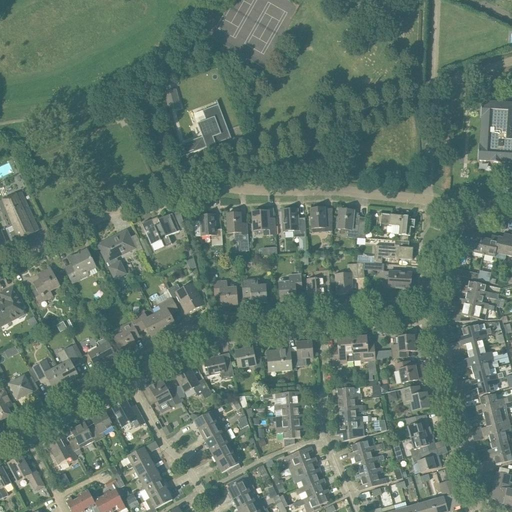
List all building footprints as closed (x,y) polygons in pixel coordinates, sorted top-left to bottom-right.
[(180,109),(175,91),(164,94),(169,112),(180,109)] [(202,137),(184,144),(188,154),(187,154),(187,155),(211,146),(215,145),(216,147),(217,147),(216,144),(231,139),(217,101),(216,101),(218,105),(202,111),(206,121),(197,124),(202,137)] [(511,104),(481,102),(480,118),(481,118),(480,145),(478,145),(477,161),(490,162),(490,163),(501,164),(501,162),(511,163),(511,104)] [(39,230),(20,193),(0,201),(0,209),(14,242),(39,230)] [(325,208),(310,209),(311,219),(311,229),(313,229),(326,228),(326,232),(332,232),(332,224),(332,214),(325,215),(325,208)] [(297,210),(277,212),(282,212),(283,222),(283,231),(285,231),(286,238),(293,238),(306,237),(306,232),(305,222),(305,223),(298,224),(297,210)] [(357,239),(359,219),(359,218),(359,219),(358,226),(352,225),(354,211),(340,210),(337,230),(347,231),(346,238),(357,239)] [(180,213),(180,211),(172,215),(172,214),(158,220),(161,228),(146,235),(150,244),(151,245),(161,241),(164,248),(172,245),(168,236),(180,232),(179,231),(185,228),(183,220),(180,213)] [(269,220),(268,212),(252,213),(253,223),(254,232),(263,231),(264,236),(276,236),(275,229),(275,219),(274,219),(269,220)] [(241,224),(240,214),(226,214),(227,224),(228,235),(241,234),(241,236),(248,235),(248,234),(247,224),(241,224)] [(403,216),(381,214),(380,225),(399,227),(399,236),(400,236),(400,242),(408,242),(408,236),(410,237),(411,228),(414,228),(415,221),(409,220),(409,217),(403,217),(403,216)] [(216,230),(215,215),(200,216),(200,221),(192,222),(196,237),(211,236),(212,246),(223,246),(222,230),(216,230)] [(359,219),(357,239),(365,239),(366,228),(367,218),(360,218),(359,219)] [(0,255),(9,252),(0,230),(0,255)] [(130,238),(127,231),(98,245),(115,280),(126,274),(120,262),(119,263),(117,258),(136,249),(137,252),(143,250),(137,236),(136,235),(130,238)] [(472,253),(476,233),(469,232),(468,236),(464,235),(461,251),(472,253)] [(472,253),(483,255),(486,240),(482,239),(483,234),(476,233),(472,253)] [(495,253),(506,256),(510,236),(504,234),(503,239),(499,238),(495,253)] [(486,240),(483,255),(495,258),(495,253),(499,238),(492,236),(491,241),(486,240)] [(145,240),(140,242),(143,249),(145,254),(151,252),(145,240)] [(413,248),(375,246),(374,263),(382,263),(382,259),(412,261),(413,248)] [(96,268),(87,250),(69,259),(72,265),(65,269),(69,278),(72,284),(80,280),(79,277),(96,268)] [(363,270),(384,272),(384,265),(363,263),(363,264),(363,270)] [(352,280),(364,279),(363,270),(363,264),(347,265),(347,274),(335,275),(336,285),(337,295),(353,294),(352,280)] [(55,277),(51,268),(41,273),(43,278),(33,284),(36,290),(33,292),(39,304),(53,297),(50,292),(60,287),(55,277)] [(455,276),(467,278),(468,272),(457,270),(455,276)] [(330,285),(329,271),(315,272),(315,279),(307,280),(309,300),(325,298),(324,285),(330,285)] [(491,274),(480,271),(479,274),(478,281),(489,283),(490,279),(491,274)] [(411,273),(389,272),(388,288),(410,289),(411,273)] [(479,274),(468,272),(467,278),(478,281),(479,274)] [(302,288),(301,275),(289,276),(290,282),(279,283),(280,302),(296,301),(295,288),(302,288)] [(258,286),(258,280),(241,281),(243,299),(251,298),(251,304),(267,303),(266,293),(266,286),(258,286)] [(227,289),(226,282),(213,283),(214,287),(215,297),(221,296),(221,307),(237,305),(237,295),(236,288),(227,289)] [(467,293),(467,294),(483,297),(489,299),(489,298),(490,293),(484,292),(486,286),(469,282),(468,289),(463,288),(462,292),(462,293),(467,294),(467,293)] [(166,288),(176,305),(181,302),(187,314),(203,305),(192,284),(180,290),(178,285),(170,289),(168,287),(166,288)] [(0,301),(0,327),(17,318),(18,319),(19,319),(20,320),(23,318),(23,316),(23,315),(24,315),(21,308),(23,307),(13,288),(1,294),(3,300),(0,301)] [(176,305),(166,288),(161,290),(167,301),(158,306),(162,312),(154,315),(164,333),(176,327),(170,315),(178,311),(176,305)] [(467,294),(465,300),(460,299),(459,304),(464,305),(481,308),(487,310),(488,305),(482,303),(483,297),(467,294)] [(479,314),(481,308),(464,305),(463,311),(458,310),(455,322),(475,321),(476,319),(485,321),(486,316),(479,314)] [(152,339),(164,333),(154,315),(147,319),(144,313),(131,321),(132,322),(137,333),(146,328),(152,339)] [(140,338),(137,333),(132,322),(120,328),(123,333),(113,339),(117,347),(122,356),(138,347),(134,341),(140,338)] [(460,342),(487,335),(491,334),(490,329),(480,332),(478,325),(471,327),(462,329),(463,336),(458,338),(460,342)] [(466,345),(467,352),(484,348),(482,342),(488,340),(487,335),(460,342),(461,346),(466,345)] [(395,346),(392,346),(392,352),(374,354),(375,361),(404,358),(404,352),(415,351),(414,336),(394,338),(395,346)] [(352,338),(353,354),(354,362),(361,361),(362,362),(375,361),(374,354),(373,345),(367,346),(366,337),(352,338)] [(115,355),(106,338),(97,343),(100,348),(88,355),(96,370),(110,362),(108,358),(115,355)] [(354,362),(353,354),(352,338),(337,339),(338,348),(332,349),(333,365),(346,364),(346,362),(354,362)] [(297,352),(291,352),(292,368),(297,367),(307,366),(306,359),(313,358),(312,341),(296,343),(297,352)] [(57,368),(66,383),(78,377),(71,363),(82,357),(76,345),(59,354),(64,364),(57,368)] [(253,351),(252,347),(243,349),(243,350),(235,352),(237,362),(239,369),(254,366),(256,372),(262,371),(261,359),(260,350),(253,351)] [(268,373),(292,371),(291,352),(290,347),(282,348),(282,351),(267,352),(268,373)] [(464,360),(465,364),(493,357),(491,352),(485,354),(484,348),(467,352),(469,358),(464,360)] [(225,364),(223,356),(203,361),(205,369),(207,368),(209,377),(223,374),(224,380),(234,377),(231,363),(225,364)] [(493,357),(465,364),(466,368),(471,367),(473,374),(489,370),(488,364),(494,362),(493,357)] [(53,390),(66,383),(57,368),(51,371),(46,361),(29,371),(32,377),(35,383),(46,377),(53,390)] [(410,368),(409,362),(399,364),(395,365),(397,371),(399,370),(402,384),(414,381),(423,379),(421,366),(410,368)] [(198,382),(190,367),(174,375),(184,394),(194,389),(198,397),(202,395),(204,400),(212,395),(204,379),(198,382)] [(470,382),(471,386),(498,379),(497,374),(491,376),(489,370),(473,374),(475,381),(470,382)] [(35,383),(32,377),(27,380),(25,376),(9,385),(13,392),(17,401),(25,397),(28,402),(41,395),(35,383)] [(182,403),(169,379),(163,383),(163,381),(149,388),(159,406),(166,402),(170,409),(182,403)] [(499,384),(498,379),(471,386),(472,391),(477,389),(479,396),(488,394),(495,392),(493,386),(499,384)] [(0,421),(11,415),(7,409),(13,406),(9,397),(2,385),(0,386),(0,421)] [(381,398),(379,386),(376,387),(372,387),(373,399),(375,398),(381,398)] [(420,394),(419,387),(401,390),(405,406),(411,405),(413,412),(430,409),(426,393),(420,394)] [(338,402),(355,400),(361,400),(361,399),(365,398),(365,394),(354,395),(354,389),(337,390),(338,397),(332,397),(333,402),(338,402)] [(263,396),(263,401),(274,400),(275,406),(281,405),(281,406),(298,404),(297,398),(302,397),(302,392),(263,396)] [(476,407),(477,411),(505,404),(511,402),(511,397),(497,401),(495,395),(479,399),(481,405),(476,407)] [(247,407),(245,397),(239,398),(241,406),(242,409),(247,407)] [(236,399),(232,402),(237,411),(241,408),(236,399)] [(338,402),(338,408),(333,409),(334,414),(339,413),(356,412),(362,411),(366,411),(366,406),(362,407),(362,406),(355,406),(355,400),(338,402)] [(112,409),(117,417),(123,428),(124,427),(125,431),(131,428),(129,425),(133,423),(136,429),(137,428),(145,423),(138,409),(132,413),(126,401),(112,409)] [(483,414),(485,421),(501,417),(507,415),(506,409),(511,407),(511,402),(505,404),(477,411),(478,416),(483,414)] [(281,406),(281,405),(275,406),(275,411),(282,411),(282,417),(299,416),(298,409),(303,409),(303,404),(298,404),(281,406)] [(219,421),(214,411),(194,421),(200,432),(219,421)] [(89,431),(93,438),(95,441),(96,443),(106,438),(103,433),(113,427),(105,412),(91,420),(96,428),(89,431)] [(339,413),(339,420),(334,420),(335,425),(340,424),(356,423),(363,423),(363,422),(372,422),(371,417),(356,418),(356,412),(339,413)] [(264,424),(269,424),(269,423),(276,423),(276,429),(283,428),(300,427),(299,420),(304,420),(304,415),(299,416),(282,417),(276,417),(276,418),(263,418),(264,424)] [(501,417),(485,421),(486,428),(481,429),(483,433),(510,426),(507,415),(501,417)] [(411,439),(431,433),(426,416),(406,420),(408,427),(407,427),(411,439)] [(238,425),(246,421),(246,420),(247,420),(245,417),(238,421),(239,424),(238,425)] [(219,421),(200,432),(205,442),(222,433),(225,432),(219,421)] [(246,421),(238,425),(240,429),(248,426),(246,421)] [(93,438),(89,431),(85,423),(71,431),(75,439),(69,442),(71,447),(74,451),(76,457),(82,454),(80,449),(81,449),(95,441),(93,438)] [(340,424),(340,431),(335,431),(336,436),(340,436),(342,443),(352,440),(361,438),(361,434),(364,434),(363,423),(356,423),(340,424)] [(170,425),(162,429),(166,436),(173,432),(170,425)] [(510,426),(483,433),(484,438),(489,436),(490,443),(507,439),(505,433),(511,431),(510,426)] [(305,427),(300,427),(283,428),(276,429),(277,434),(283,433),(284,448),(295,444),(294,439),(300,439),(300,432),(305,431),(305,427)] [(205,442),(211,453),(228,444),(230,442),(225,432),(222,433),(205,442)] [(412,457),(436,450),(431,433),(411,439),(414,450),(410,451),(412,457)] [(76,457),(74,451),(71,447),(65,450),(60,439),(47,446),(61,471),(69,467),(69,465),(78,460),(76,457)] [(507,439),(490,443),(492,450),(487,451),(488,455),(511,449),(511,444),(508,445),(507,439)] [(349,459),(350,459),(354,458),(355,458),(355,457),(371,453),(377,451),(385,448),(383,444),(369,448),(367,441),(351,446),(353,453),(348,454),(349,459)] [(159,448),(155,442),(127,457),(131,464),(127,466),(129,470),(133,468),(150,459),(146,453),(148,452),(149,453),(159,448)] [(216,463),(233,454),(228,445),(228,444),(211,453),(216,463)] [(285,458),(289,469),(295,466),(295,467),(310,460),(315,458),(310,460),(308,454),(313,452),(311,448),(285,458)] [(511,454),(511,449),(488,455),(489,460),(494,458),(496,465),(511,461),(511,460),(511,455),(511,454)] [(441,468),(436,450),(412,457),(414,464),(418,463),(421,474),(441,468)] [(355,458),(354,458),(356,464),(351,465),(353,470),(358,469),(358,468),(374,464),(380,462),(384,461),(383,456),(372,459),(371,453),(355,457),(355,458)] [(239,465),(233,454),(216,463),(222,474),(239,465)] [(30,472),(22,457),(8,465),(13,473),(17,482),(27,477),(35,492),(36,491),(45,487),(35,469),(30,472)] [(295,466),(289,469),(293,479),(299,477),(315,471),(319,469),(315,471),(312,464),(317,463),(315,458),(310,460),(295,467),(295,466)] [(155,469),(150,459),(133,468),(139,478),(155,469)] [(272,460),(269,461),(266,465),(268,469),(275,466),(272,460)] [(374,464),(358,468),(358,469),(359,475),(355,476),(355,479),(360,478),(361,479),(377,475),(383,473),(382,468),(375,470),(374,464)] [(109,467),(114,478),(119,476),(113,465),(109,467)] [(0,504),(0,500),(9,496),(4,488),(12,484),(3,467),(0,468),(0,504)] [(393,470),(396,481),(403,479),(402,477),(401,473),(400,468),(393,470)] [(148,487),(161,480),(155,469),(139,478),(144,489),(148,487)] [(301,482),(303,487),(303,488),(319,482),(319,481),(316,475),(321,473),(319,469),(315,471),(299,477),(293,479),(295,484),(301,482)] [(439,484),(443,498),(447,511),(451,511),(453,511),(453,509),(461,506),(453,480),(455,479),(452,469),(445,471),(447,477),(445,478),(446,482),(439,484)] [(498,504),(504,505),(507,489),(509,484),(511,475),(496,472),(490,499),(498,501),(498,504)] [(271,476),(276,486),(279,485),(282,484),(284,483),(282,480),(279,481),(276,474),(271,476)] [(377,475),(361,479),(361,480),(363,486),(358,487),(359,492),(369,489),(386,484),(385,479),(379,481),(377,475)] [(115,479),(118,485),(120,488),(124,486),(119,476),(114,478),(115,479)] [(232,500),(233,500),(254,489),(248,479),(227,490),(232,500)] [(325,484),(324,479),(319,481),(319,482),(303,488),(303,487),(297,490),(302,500),(308,498),(323,492),(321,486),(325,484)] [(150,499),(167,490),(161,480),(148,487),(144,489),(150,499)] [(276,486),(279,494),(285,491),(282,484),(279,485),(276,486)] [(113,511),(112,509),(104,493),(103,493),(105,496),(100,499),(94,488),(88,491),(99,511),(113,511)] [(109,490),(104,493),(112,509),(117,506),(120,511),(126,509),(120,498),(124,496),(120,488),(117,489),(110,493),(109,490)] [(254,489),(233,500),(232,500),(238,511),(259,500),(254,489)] [(150,499),(145,501),(150,510),(145,511),(156,511),(156,510),(172,501),(167,490),(150,499)] [(303,506),(305,511),(313,511),(321,508),(320,506),(327,503),(325,496),(330,494),(328,490),(323,492),(308,498),(302,500),(302,501),(294,504),(291,505),(286,507),(284,507),(286,511),(293,511),(296,511),(295,509),(303,506)] [(85,511),(90,511),(92,511),(98,511),(99,511),(88,491),(77,496),(85,511)] [(284,507),(286,507),(291,505),(286,495),(280,498),(282,502),(284,507)] [(85,511),(77,496),(78,499),(73,502),(72,499),(66,502),(71,511),(85,511)] [(447,511),(443,498),(431,501),(434,511),(447,511)] [(261,511),(265,510),(259,500),(238,511),(261,511)] [(434,511),(431,501),(419,505),(420,511),(434,511)] [(286,511),(284,507),(282,502),(276,505),(279,511),(286,511)]
